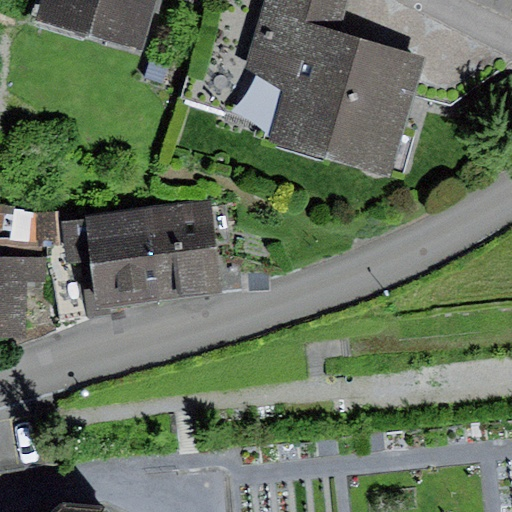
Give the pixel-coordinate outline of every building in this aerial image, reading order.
[(158,0),(43,0),(38,21),(144,54),(158,0)] [(348,0),(267,0),(247,69),(283,92),(267,144),(390,181),(426,61),(339,35),(348,0)] [(222,299),(212,204),(151,211),(161,306),(222,299)] [(161,306),(151,211),(63,220),(68,269),(90,267),(93,294),(85,295),(87,314),(161,306)] [(46,260),(0,259),(0,339),(27,340),(27,284),(46,284),(46,260)]
